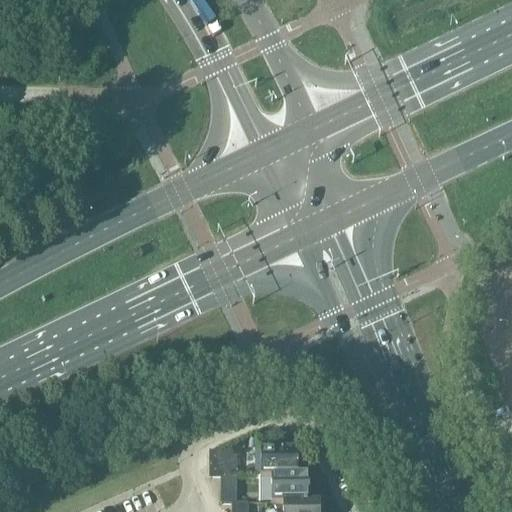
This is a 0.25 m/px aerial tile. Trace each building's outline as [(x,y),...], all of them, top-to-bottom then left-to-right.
[(235,443),(221,448),(221,453),(226,453),(235,453),(235,443)] [(221,453),(209,453),(209,480),(221,480),(221,479),(221,453)] [(261,453),(255,453),(255,480),(261,480),(272,480),(272,479),(297,479),(297,453),(261,453)] [(221,480),(220,506),(232,506),(232,505),(236,505),(237,479),(221,479),(221,480)] [(297,479),(272,479),(272,480),(272,506),(283,506),(283,505),(308,505),(308,479),(297,479)]
